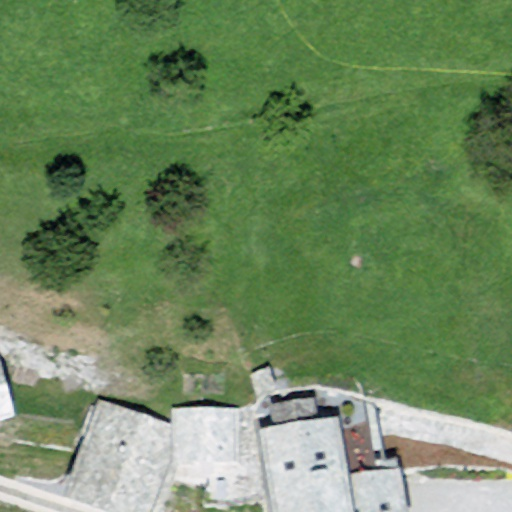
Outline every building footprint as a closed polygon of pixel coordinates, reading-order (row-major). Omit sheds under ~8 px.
[(0,413),(17,410),(4,353),(0,354),(0,413)] [(105,410),(84,499),(143,511),(169,511),(188,429),(105,410)] [(377,511),(354,419),(280,438),(298,511),(377,511)] [(196,462),(253,458),(250,421),(193,425),(196,462)] [(423,511),(412,470),(386,478),(395,511),(423,511)]
